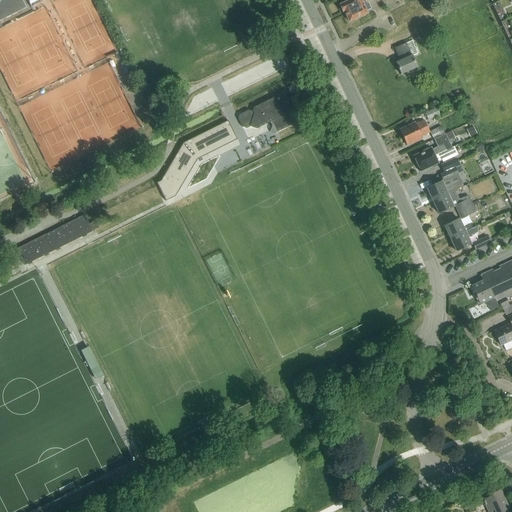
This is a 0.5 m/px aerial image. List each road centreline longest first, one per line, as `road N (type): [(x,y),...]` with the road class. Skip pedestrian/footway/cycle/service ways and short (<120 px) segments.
road 1 (tertiary): [(436,317),(436,275),(305,0)]
road 2 (tertiary): [(438,480),(415,416),(436,317)]
